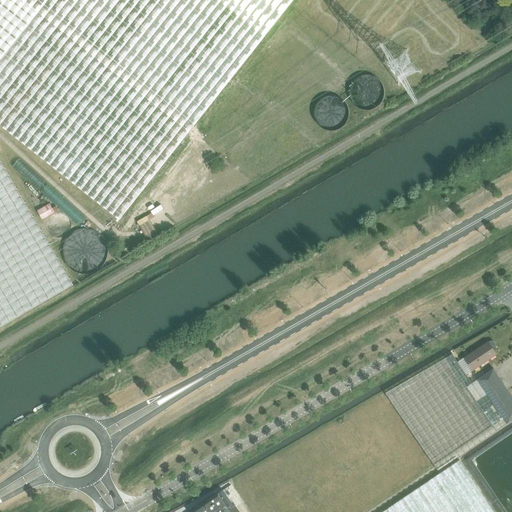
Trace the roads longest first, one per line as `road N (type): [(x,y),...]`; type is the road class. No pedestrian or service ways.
road 1 (unclassified): [(0,346),(511,44)]
road 2 (unclassified): [(510,287),(127,511)]
road 3 (primary): [(187,386),(511,201)]
